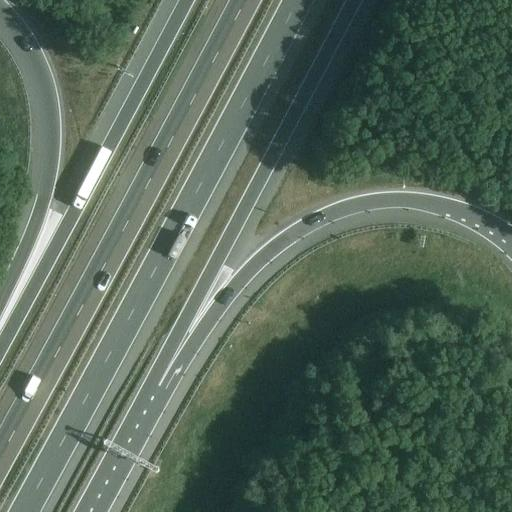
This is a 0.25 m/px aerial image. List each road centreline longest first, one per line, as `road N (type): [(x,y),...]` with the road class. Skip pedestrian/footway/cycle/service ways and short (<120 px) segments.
road 1 (motorway): [(23,511),(293,0)]
road 2 (motorway): [(233,0),(0,448)]
road 3 (motorway): [(155,386),(262,260),(308,225),(397,201),(437,205),(511,239)]
road 4 (motorway): [(155,386),(355,0)]
road 5 (motorway): [(180,0),(0,342)]
road 6 (motorway): [(0,6),(48,78),(52,131),(33,238),(0,306)]
road 7 (motorway): [(88,511),(155,386)]
